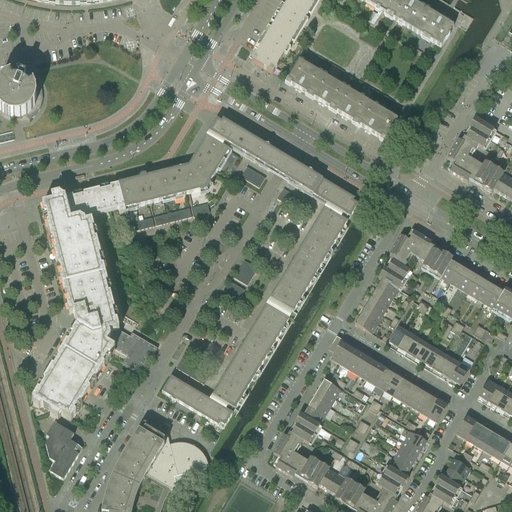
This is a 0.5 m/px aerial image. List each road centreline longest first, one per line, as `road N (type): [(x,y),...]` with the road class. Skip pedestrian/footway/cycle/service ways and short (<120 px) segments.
road 1 (residential): [(152,373),(299,142)]
road 2 (tertiary): [(0,187),(138,145),(189,78)]
road 3 (residential): [(297,492),(252,465),(334,329)]
road 4 (tertiary): [(175,70),(125,133),(0,169)]
road 5 (residential): [(381,176),(378,156),(277,94),(241,91)]
road 6 (unclassified): [(160,52),(100,27),(64,31),(50,47),(0,59)]
road 7 (residential): [(464,406),(334,329)]
road 8 (residential): [(334,329),(407,206)]
road 9 (residential): [(129,398),(62,511)]
road 10 (tertiary): [(189,78),(299,142)]
road 11 (tertiary): [(299,142),(407,206)]
road 12 (residential): [(77,511),(140,406)]
road 13 (residential): [(406,511),(464,406)]
